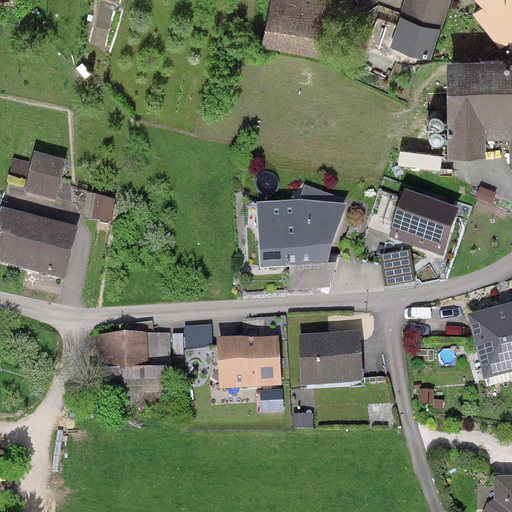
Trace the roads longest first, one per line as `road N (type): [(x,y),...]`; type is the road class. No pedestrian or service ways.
road 1 (residential): [(391,297),(76,319),(0,303)]
road 2 (residential): [(391,297),(397,390),(438,511)]
road 3 (residential): [(511,261),(457,286),(391,297)]
